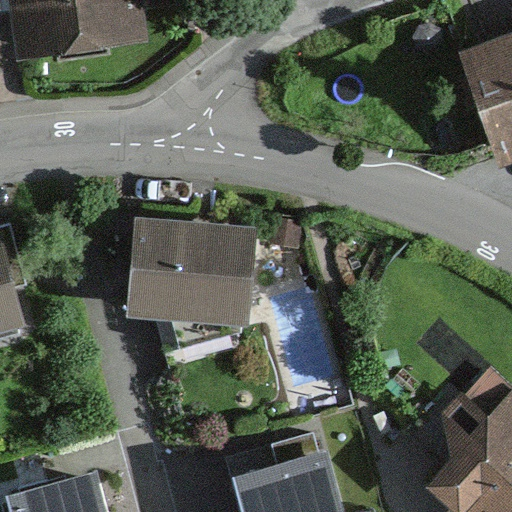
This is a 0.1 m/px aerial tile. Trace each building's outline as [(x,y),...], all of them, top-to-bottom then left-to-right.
[(149,0),(0,0),(0,20),(32,15),(37,57),(156,40),(149,0)] [(511,54),(480,66),(511,156),(511,54)] [(266,239),(154,229),(147,307),(260,317),(266,239)] [(21,243),(0,247),(0,344),(44,333),(21,243)] [(511,511),(511,410),(509,414),(481,447),(447,488),(475,511),(511,511)] [(355,511),(341,458),(258,480),(266,511),(355,511)] [(124,511),(115,477),(16,504),(17,511),(124,511)]
